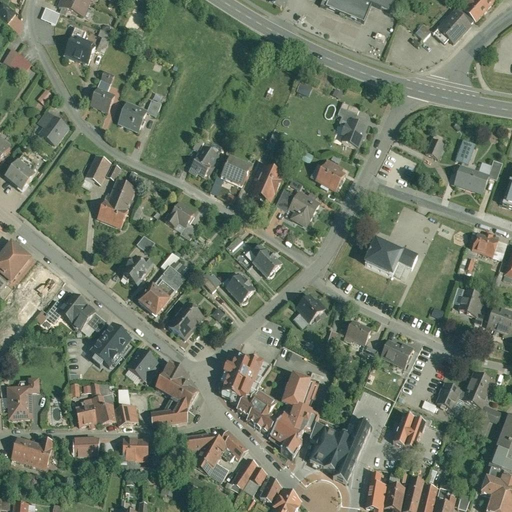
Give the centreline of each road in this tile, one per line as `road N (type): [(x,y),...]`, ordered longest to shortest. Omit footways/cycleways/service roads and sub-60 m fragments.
road 1 (residential): [(317,266),(109,148),(80,123),(35,46),(31,0)]
road 2 (residential): [(0,213),(202,374)]
road 3 (residential): [(511,376),(357,305),(309,274)]
road 4 (residential): [(220,412),(199,427),(150,433),(0,435)]
road 5 (secondary): [(411,87),(288,39),(218,0)]
road 6 (residential): [(511,228),(359,175)]
road 7 (residential): [(220,412),(335,511)]
road 8 (residential): [(309,274),(202,374)]
